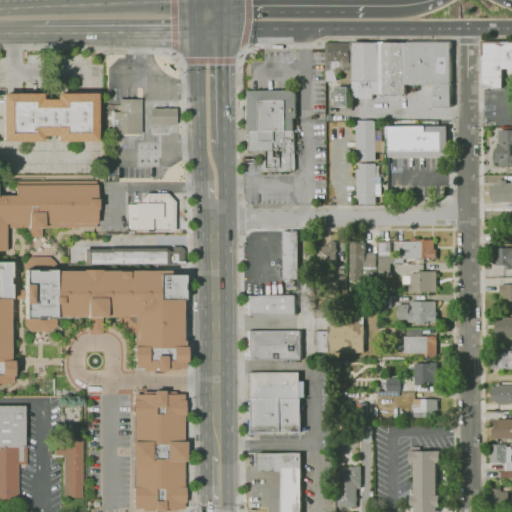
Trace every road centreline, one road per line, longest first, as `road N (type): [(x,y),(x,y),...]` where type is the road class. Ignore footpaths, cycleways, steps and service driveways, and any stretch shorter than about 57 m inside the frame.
road 1 (residential): [(469,29),(474,511)]
road 2 (residential): [(306,221),(308,511)]
road 3 (secondary): [(225,32),(511,29)]
road 4 (residential): [(213,218),(471,216)]
road 5 (primary): [(213,218),(215,434)]
road 6 (primary): [(195,0),(201,170)]
road 7 (secondary): [(168,0),(0,7)]
